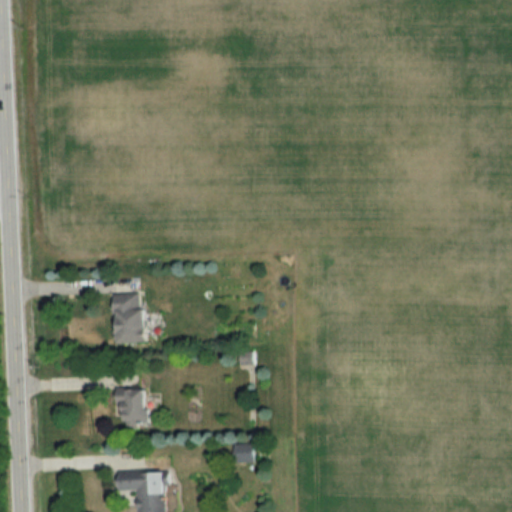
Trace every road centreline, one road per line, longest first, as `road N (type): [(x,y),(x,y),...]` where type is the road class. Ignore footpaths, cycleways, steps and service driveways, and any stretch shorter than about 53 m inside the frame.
road 1 (tertiary): [(17,307),(3,0)]
road 2 (tertiary): [(26,511),(17,307)]
